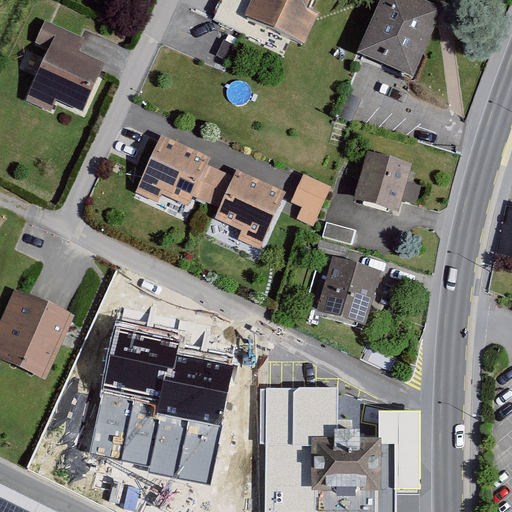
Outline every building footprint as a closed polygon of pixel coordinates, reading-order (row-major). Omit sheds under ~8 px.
[(223,0),(214,20),(243,33),(246,35),(283,52),(289,40),(291,36),(305,43),(319,15),(318,15),(306,9),(309,0),(223,0)] [(379,0),(357,53),(412,76),(422,51),(438,16),(442,7),(427,1),(427,0),(379,0)] [(55,96),(82,108),(103,63),(79,51),(84,40),(80,38),(52,25),(49,23),(45,21),(35,43),(50,50),(45,61),(27,100),(49,110),(55,96)] [(228,62),(236,47),(224,41),(216,56),(228,62)] [(212,160),(160,137),(146,168),(136,192),(157,202),(161,193),(188,205),(193,195),(206,201),(219,172),(208,168),(212,160)] [(354,203),(398,215),(410,171),(412,163),(368,152),(354,203)] [(260,246),(284,193),(236,172),(233,179),(219,172),(206,201),(221,208),(216,218),(243,230),(240,237),(260,246)] [(331,187),(304,174),(297,188),(291,202),(302,207),(297,219),(313,227),(331,187)] [(355,231),(327,223),(323,237),(351,245),(353,237),(355,231)] [(349,248),(321,240),(317,254),(331,258),(345,262),(347,255),(349,248)] [(366,325),(381,274),(334,260),(318,311),(366,325)] [(72,319),(15,293),(0,326),(0,360),(45,381),(61,343),(63,339),(72,319)] [(183,335),(115,321),(87,454),(150,467),(149,472),(207,484),(232,362),(180,352),(183,335)] [(264,511),(392,511),(393,487),(419,487),(420,412),(380,412),(380,438),(359,437),(359,428),(341,428),(342,391),(261,390),(260,444),(266,444),(264,511)] [(30,511),(0,497),(0,511),(30,511)]
